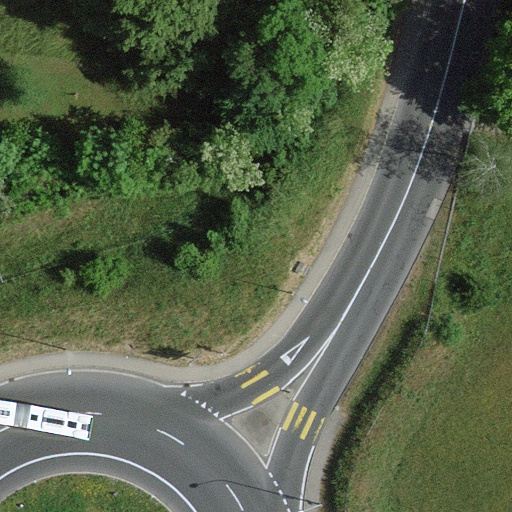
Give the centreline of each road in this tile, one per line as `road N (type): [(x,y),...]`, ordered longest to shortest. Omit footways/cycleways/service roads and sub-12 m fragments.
road 1 (secondary): [(461,0),(418,162),(388,235),(331,334)]
road 2 (motorway): [(511,370),(216,511)]
road 3 (secondary): [(331,334),(164,436)]
road 4 (secondary): [(264,511),(331,334)]
road 5 (primary): [(164,436),(83,416),(2,433)]
